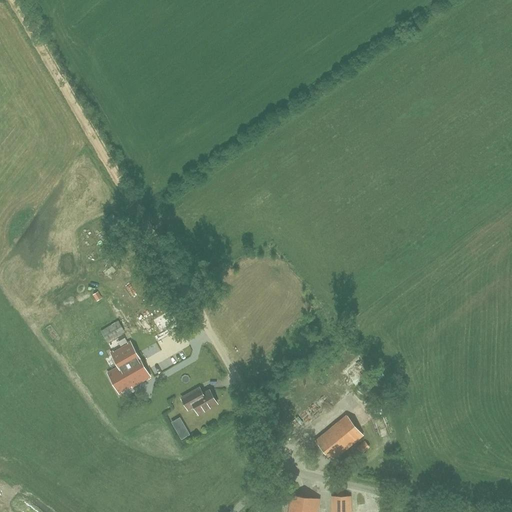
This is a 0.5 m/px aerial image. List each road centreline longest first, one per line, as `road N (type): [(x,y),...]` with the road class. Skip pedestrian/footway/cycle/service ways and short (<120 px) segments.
road 1 (track): [(11,0),(205,323)]
road 2 (unclassified): [(463,511),(288,465)]
road 3 (unclassified): [(288,465),(205,323)]
